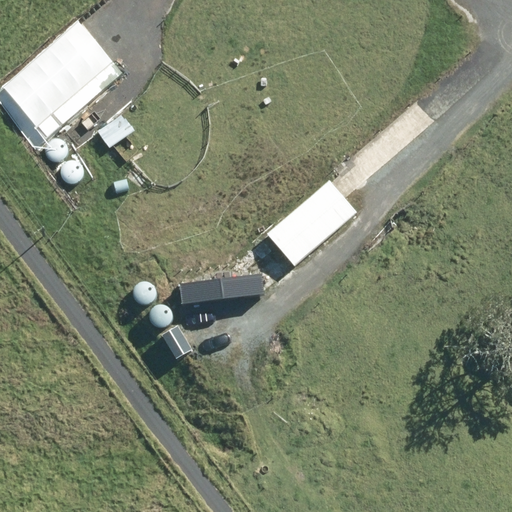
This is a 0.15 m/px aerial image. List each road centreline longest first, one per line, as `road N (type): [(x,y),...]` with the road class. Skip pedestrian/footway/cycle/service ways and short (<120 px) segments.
road 1 (track): [(511,89),(276,318),(241,381),(248,430)]
road 2 (track): [(0,218),(219,511)]
